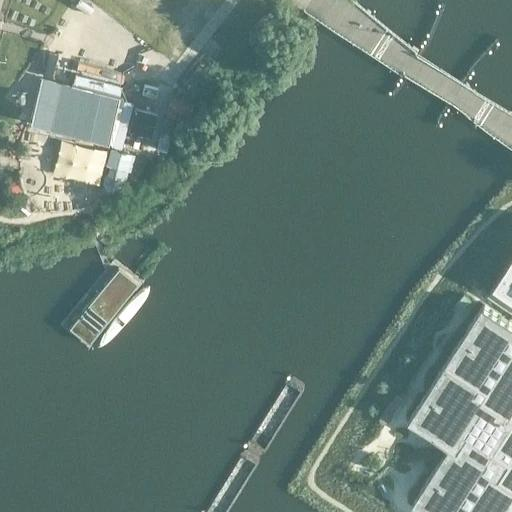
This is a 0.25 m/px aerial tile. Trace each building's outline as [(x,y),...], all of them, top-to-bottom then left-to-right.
[(40,80),(30,118),(108,139),(113,141),(111,146),(121,148),(133,101),(123,99),(119,95),(122,85),(74,73),(72,82),(71,85),(70,87),(40,80)] [(133,107),(127,131),(151,137),(157,113),(133,107)] [(107,172),(104,186),(120,190),(122,188),(127,170),(123,169),(127,153),(117,150),(113,167),(112,166),(111,170),(110,173),(107,172)] [(511,256),(488,294),(511,309),(511,256)] [(134,269),(84,331),(105,348),(155,285),(134,269)] [(471,301),(464,294),(456,303),(463,309),(471,301)] [(511,321),(483,303),(409,419),(449,445),(413,501),(429,511),(511,511),(511,321)]
